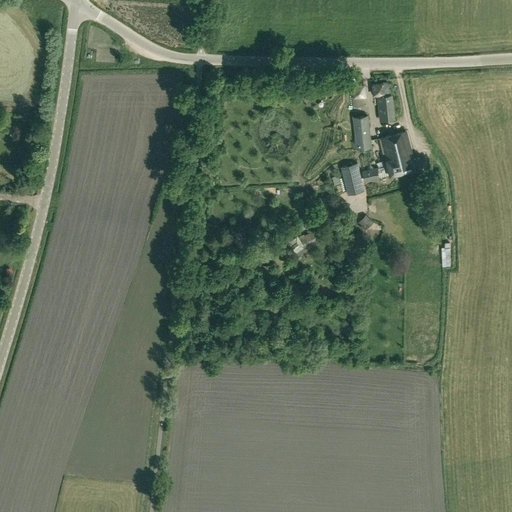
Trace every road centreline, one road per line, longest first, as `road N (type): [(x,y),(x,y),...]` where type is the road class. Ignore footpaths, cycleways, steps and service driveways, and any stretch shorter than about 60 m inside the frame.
road 1 (unclassified): [(511,58),(181,60),(76,4)]
road 2 (unclassified): [(0,365),(45,202),(76,4)]
